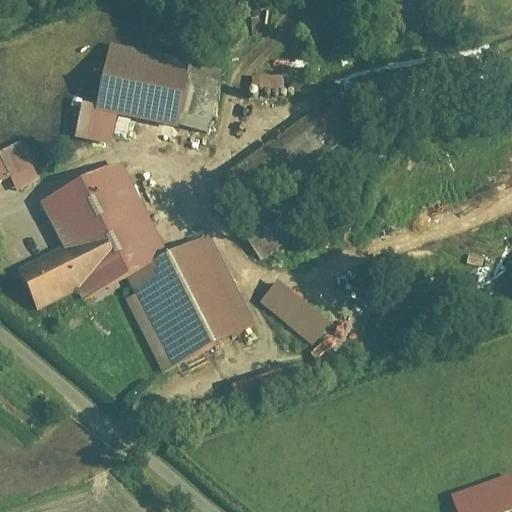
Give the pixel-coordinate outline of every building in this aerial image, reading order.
[(217,74),(110,52),(97,116),(113,120),(204,138),(217,74)] [(289,93),(288,79),(256,81),(257,95),(289,93)] [(106,152),(113,120),(97,116),(72,111),(65,144),(106,152)] [(336,155),(311,120),(224,179),(248,214),(336,155)] [(0,202),(35,185),(18,150),(0,158),(0,202)] [(127,283),(162,265),(116,171),(44,206),(67,253),(12,279),(32,320),(77,298),(81,305),(127,283)] [(248,333),(205,245),(162,265),(127,283),(171,371),(248,333)] [(323,331),(274,290),(257,310),(306,351),(323,331)] [(243,403),(295,392),(292,378),(241,389),(243,403)] [(511,511),(511,497),(507,484),(450,504),(453,511),(511,511)]
